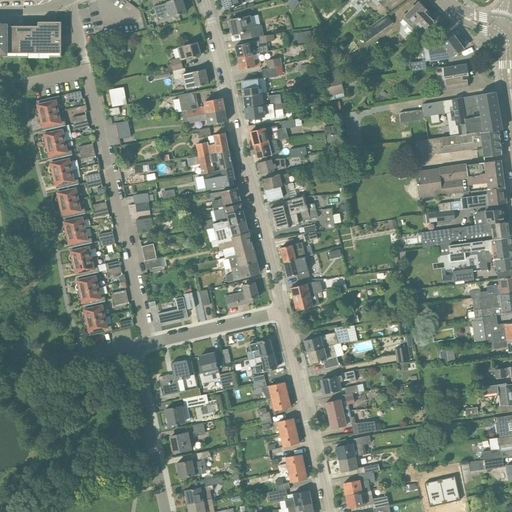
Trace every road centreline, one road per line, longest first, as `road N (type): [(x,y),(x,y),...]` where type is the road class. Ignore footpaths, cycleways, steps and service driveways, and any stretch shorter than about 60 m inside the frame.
road 1 (residential): [(147,343),(70,0)]
road 2 (residential): [(280,312),(203,0)]
road 3 (residential): [(329,511),(280,312)]
road 4 (residential): [(165,511),(134,353)]
road 5 (residential): [(147,343),(280,312)]
